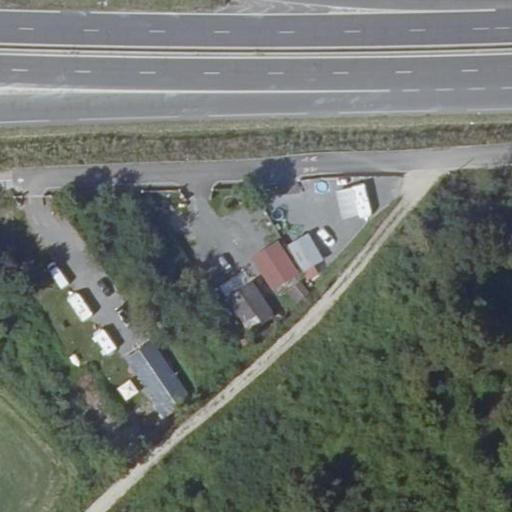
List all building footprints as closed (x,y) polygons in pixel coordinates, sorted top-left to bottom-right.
[(287,241),(304,278),(326,268),(309,231),(287,241)] [(249,257),(272,291),(299,273),(276,239),(249,257)] [(250,335),(276,316),(250,279),(224,298),(250,335)] [(294,304),(309,293),(299,280),(284,291),(294,304)] [(71,299),(86,323),(96,316),(81,293),(71,299)] [(103,329),(94,335),(107,354),(117,348),(103,329)] [(152,339),(124,357),(160,412),(188,395),(152,339)]
